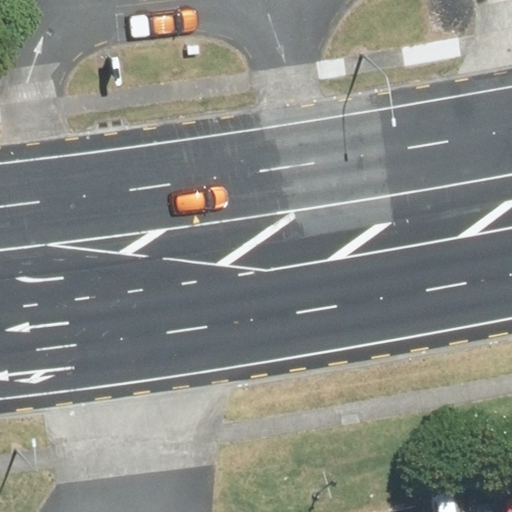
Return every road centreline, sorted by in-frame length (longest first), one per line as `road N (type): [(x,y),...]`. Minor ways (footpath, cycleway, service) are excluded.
road 1 (primary): [(511,266),(0,347)]
road 2 (primary): [(0,203),(511,123)]
